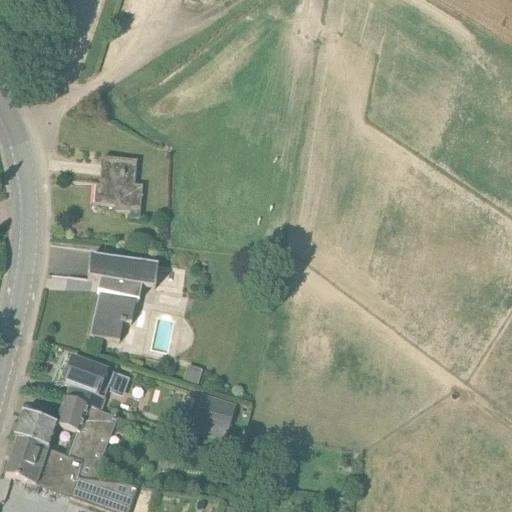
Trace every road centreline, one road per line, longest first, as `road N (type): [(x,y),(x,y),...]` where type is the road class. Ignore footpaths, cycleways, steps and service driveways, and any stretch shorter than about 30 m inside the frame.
road 1 (tertiary): [(0,379),(28,246),(26,187),(0,100)]
road 2 (unknown): [(28,206),(64,0)]
